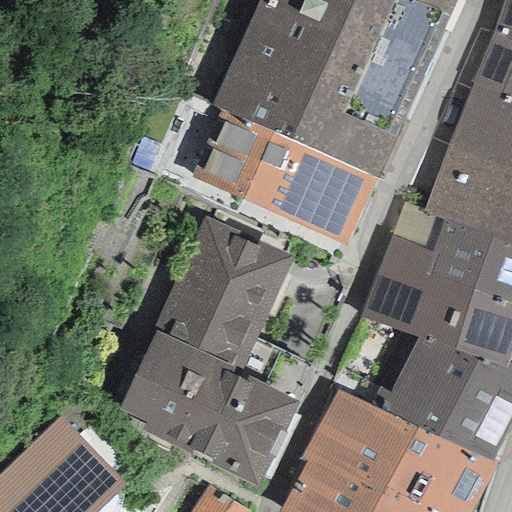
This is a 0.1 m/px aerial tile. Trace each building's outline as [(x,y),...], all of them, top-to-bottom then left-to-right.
[(219,111),(376,179),(457,0),(258,0),(209,107),(219,111)] [(511,0),(502,0),(492,33),(471,83),(511,98),(511,0)] [(511,98),(471,83),(421,210),(442,218),(491,236),(511,244),(511,98)] [(192,178),(344,246),(376,179),(219,111),(192,178)] [(140,430),(257,489),(298,402),(242,372),(292,257),(202,216),(152,330),(154,331),(118,409),(144,424),(140,430)] [(418,339),(454,350),(474,290),(491,236),(442,218),(430,251),(390,237),(360,317),(418,339)] [(474,290),(511,304),(511,244),(491,236),(474,290)] [(511,349),(511,304),(474,290),(454,350),(479,358),(505,369),(508,364),(511,349)] [(418,339),(380,412),(437,438),(479,358),(454,350),(418,339)] [(489,462),(511,419),(511,365),(508,364),(505,369),(479,358),(437,438),(489,462)] [(304,463),(277,511),(469,511),(495,465),(489,462),(437,438),(380,412),(337,392),(298,460),(304,463)] [(0,511),(95,511),(123,485),(59,417),(0,474),(0,511)] [(248,511),(207,485),(188,511),(248,511)]
